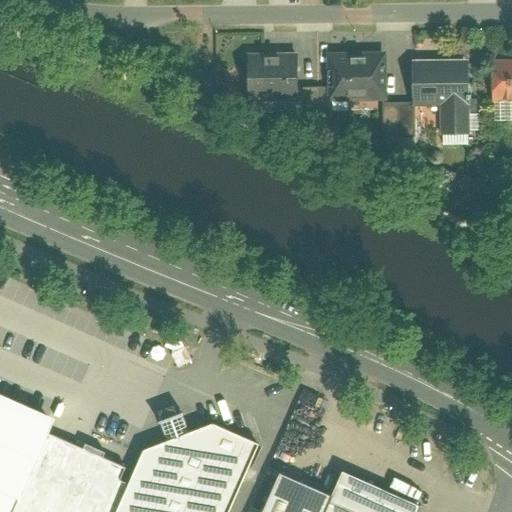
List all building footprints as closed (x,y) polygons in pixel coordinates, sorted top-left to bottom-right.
[(384,46),(329,47),(329,90),(385,89),(384,46)] [(298,52),(251,53),(251,90),(298,90),(298,52)] [(511,54),(497,55),(498,94),(511,93),(511,54)] [(469,56),(413,57),(414,96),(442,96),(443,128),(470,127),(470,124),(470,108),(469,56)] [(511,113),(511,93),(498,94),(498,114),(511,113)] [(398,97),(398,129),(412,128),(412,96),(398,97)] [(398,97),(383,97),(383,129),(398,129),(398,97)] [(480,108),(470,108),(470,124),(480,124),(480,108)] [(0,511),(113,511),(131,474),(46,436),(53,422),(0,398),(0,511)] [(211,427),(141,454),(131,474),(113,511),(227,511),(255,447),(211,427)] [(415,511),(419,504),(339,470),(328,496),(321,511),(415,511)] [(321,511),(328,496),(275,473),(258,511),(321,511)]
